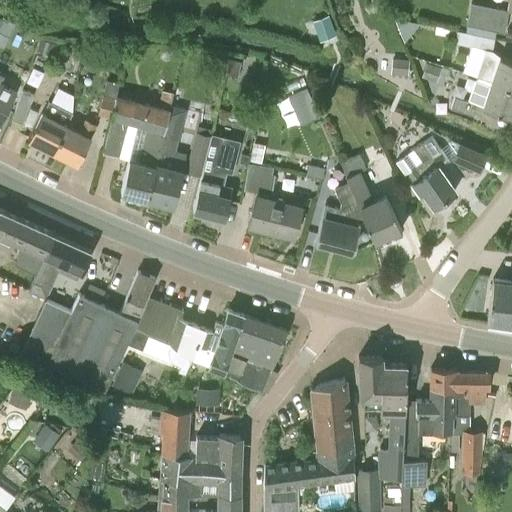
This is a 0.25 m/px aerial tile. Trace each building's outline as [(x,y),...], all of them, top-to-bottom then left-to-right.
[(504,32),(508,11),(471,3),(466,24),(504,32)] [(335,36),(328,15),(311,21),(319,41),(335,36)] [(1,23),(0,25),(0,34),(7,38),(12,28),(1,23)] [(436,26),(434,33),(448,37),(450,30),(436,26)] [(480,75),(511,86),(511,59),(498,55),(493,50),(491,50),(494,38),(456,31),(453,43),(471,46),(463,71),(475,75),(475,74),(480,75)] [(36,50),(50,55),(54,43),(40,38),(36,50)] [(126,45),(116,42),(115,50),(125,52),(126,45)] [(111,62),(121,63),(122,56),(112,54),(111,62)] [(389,73),(407,74),(409,60),(391,58),(389,73)] [(241,62),(229,59),(225,74),(238,77),(241,62)] [(435,82),(440,68),(426,62),(420,77),(435,82)] [(0,104),(3,106),(12,88),(0,82),(0,81),(3,75),(0,72),(0,104)] [(511,114),(511,86),(480,75),(474,79),(466,100),(454,96),(450,107),(473,115),(477,103),(483,105),(482,106),(511,116),(511,114)] [(109,118),(115,95),(116,93),(118,82),(107,80),(104,92),(98,115),(109,118)] [(294,96),(306,97),(306,88),(295,87),(294,96)] [(22,89),(11,119),(23,123),(33,93),(22,89)] [(162,132),(168,108),(158,105),(116,93),(115,95),(109,118),(101,148),(130,155),(121,190),(146,197),(162,132)] [(51,150),(69,110),(48,100),(28,139),(51,150)] [(146,197),(172,203),(185,154),(175,152),(180,130),(186,109),(170,104),(164,128),(163,127),(146,197)] [(67,124),(72,112),(69,110),(51,150),(77,163),(97,125),(85,119),(80,131),(67,124)] [(210,135),(209,137),(196,134),(187,170),(201,173),(207,149),(211,135),(210,135)] [(455,190),(437,164),(447,157),(431,134),(396,161),(419,193),(422,190),(433,206),(455,190)] [(193,209),(224,217),(232,185),(224,182),(226,171),(232,172),(240,142),(211,135),(207,149),(201,173),(197,188),(198,188),(193,209)] [(479,170),(485,156),(459,145),(453,159),(479,170)] [(393,211),(385,192),(370,199),(360,171),(365,168),(359,153),(340,161),(348,181),(347,181),(358,204),(365,219),(374,241),(401,229),(393,211)] [(317,194),(328,197),(334,177),(323,173),(324,168),(308,164),(306,175),(321,178),(317,194)] [(247,223),(276,231),(284,201),(269,197),(274,173),(246,167),(242,189),(255,192),(247,223)] [(339,201),(339,208),(324,203),(315,240),(352,250),(359,220),(365,219),(358,204),(347,181),(333,185),(339,201)] [(301,206),(284,201),(276,231),(294,235),(301,206)] [(0,241),(12,214),(0,208),(0,241)] [(11,238),(24,244),(15,263),(35,272),(39,262),(43,255),(53,233),(12,214),(0,241),(0,242),(7,245),(11,238)] [(76,279),(80,269),(90,249),(53,233),(39,262),(35,272),(28,290),(46,298),(58,271),(76,279)] [(47,362),(105,387),(124,341),(129,327),(148,335),(142,350),(180,366),(178,371),(184,373),(189,360),(195,343),(207,347),(211,332),(212,330),(179,317),(183,308),(148,294),(155,277),(137,269),(120,311),(100,302),(87,297),(77,293),(70,309),(45,298),(17,357),(43,369),(47,362)] [(511,281),(492,278),(486,322),(511,326),(511,281)] [(93,283),(87,297),(100,302),(106,289),(93,283)] [(207,367),(223,372),(228,357),(227,357),(243,313),(228,308),(222,323),(215,320),(212,330),(211,332),(207,347),(195,343),(189,360),(207,366),(207,367)] [(228,357),(223,372),(242,380),(260,388),(269,368),(270,368),(286,328),(243,313),(227,357),(228,357)] [(124,341),(142,350),(148,335),(129,327),(124,341)] [(378,362),(382,362),(382,355),(358,355),(359,386),(362,386),(362,408),(377,407),(378,362)] [(123,362),(112,386),(131,395),(142,371),(123,362)] [(378,447),(377,468),(379,468),(379,477),(401,478),(402,478),(403,450),(405,406),(405,398),(406,362),(390,362),(382,362),(378,362),(377,407),(380,407),(380,410),(389,411),(389,448),(378,447)] [(451,434),(462,434),(463,430),(470,430),(470,415),(469,413),(468,399),(482,399),(482,392),(484,392),(484,384),(488,384),(488,371),(455,371),(455,368),(430,368),(430,388),(450,388),(451,434)] [(311,386),(318,449),(351,446),(344,378),(311,386)] [(14,384),(7,400),(26,408),(33,392),(32,391),(14,384)] [(199,403),(215,404),(219,404),(220,389),(196,388),(195,403),(199,403)] [(450,434),(451,434),(450,388),(430,388),(430,398),(415,398),(415,406),(405,406),(403,450),(417,450),(418,430),(450,432),(450,434)] [(188,437),(188,415),(188,411),(160,410),(160,414),(150,414),(150,432),(159,433),(159,436),(162,437),(188,437)] [(32,440),(48,451),(60,433),(44,422),(32,440)] [(96,433),(106,435),(107,428),(98,426),(96,433)] [(122,439),(123,431),(112,429),(110,436),(122,439)] [(123,431),(122,439),(129,440),(131,433),(123,431)] [(239,474),(239,473),(240,434),(220,434),(220,436),(197,436),(197,455),(187,454),(188,437),(162,437),(160,473),(200,480),(201,454),(220,455),(220,473),(239,474)] [(462,466),(461,473),(466,473),(466,475),(478,475),(479,467),(482,456),(482,434),(462,434),(462,466)] [(92,448),(104,450),(106,439),(94,437),(92,448)] [(353,460),(351,446),(318,449),(317,449),(317,458),(302,460),(266,463),(264,463),(263,486),(263,509),(298,508),(298,493),(304,493),(304,485),(334,481),(336,492),(353,490),(350,460),(353,460)] [(511,460),(511,452),(497,449),(495,462),(511,465),(511,460)] [(238,498),(239,474),(220,473),(220,455),(201,454),(200,480),(160,473),(159,497),(185,497),(188,497),(217,497),(238,498)] [(402,484),(410,485),(425,485),(426,460),(417,459),(403,459),(402,478),(402,484)] [(358,511),(380,511),(379,477),(379,468),(377,468),(355,468),(358,511)] [(400,511),(401,503),(400,503),(393,503),(393,497),(384,496),(382,511),(400,511)] [(159,497),(159,511),(184,510),(183,511),(238,511),(238,498),(217,497),(217,511),(188,511),(188,497),(185,497),(159,497)] [(401,501),(401,503),(400,511),(408,511),(409,502),(401,501)]
